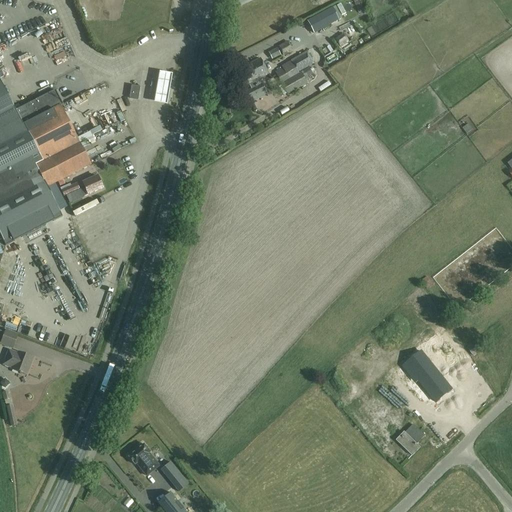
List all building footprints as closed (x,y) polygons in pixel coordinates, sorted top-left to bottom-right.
[(332,8),(307,21),(314,34),(338,20),(332,8)] [(347,41),(354,39),(352,33),(359,31),(356,24),(343,28),(347,41)] [(317,46),(323,56),(338,47),(332,37),(317,46)] [(279,47),(282,55),(292,51),(289,43),(279,47)] [(268,53),(272,60),(280,55),(277,49),(269,53),(268,53)] [(291,62),(274,72),(281,84),(284,82),(300,73),(299,71),(313,64),(307,51),(290,61),(291,62)] [(261,78),(268,74),(260,59),(234,72),(238,80),(242,88),(249,84),(251,88),(254,94),(261,90),(258,84),(256,81),(261,78)] [(301,73),(305,81),(309,79),(308,77),(312,74),(309,68),(301,73)] [(172,75),(157,72),(152,102),(167,104),(172,75)] [(284,82),(281,84),(287,94),(290,92),(307,83),(305,81),(301,73),(300,73),(284,82)] [(0,233),(6,245),(62,216),(48,187),(91,165),(60,106),(63,105),(55,90),(15,110),(0,80),(0,233)] [(129,98),(138,100),(140,88),(131,86),(129,98)] [(290,109),(300,104),(298,100),(287,105),(290,109)] [(85,114),(88,119),(100,114),(97,108),(85,114)] [(60,189),(63,196),(80,189),(83,197),(102,188),(97,177),(83,183),(82,181),(71,187),(70,184),(60,189)] [(457,332),(467,325),(461,318),(452,325),(457,332)] [(12,349),(17,335),(5,331),(4,334),(0,332),(0,343),(0,344),(12,349)] [(485,345),(480,339),(468,348),(473,355),(485,345)] [(11,370),(26,375),(33,358),(18,352),(17,354),(8,351),(3,365),(12,368),(11,370)] [(437,403),(452,390),(421,351),(405,364),(437,403)] [(11,406),(7,407),(11,427),(16,426),(11,406)] [(395,437),(410,453),(428,436),(413,421),(395,437)] [(135,465),(136,464),(146,476),(159,466),(149,454),(150,452),(144,445),(128,457),(135,465)] [(188,484),(170,463),(161,470),(178,492),(188,484)] [(185,511),(170,493),(171,495),(158,505),(157,503),(157,504),(163,511),(185,511)] [(121,499),(125,507),(133,503),(128,495),(121,499)]
